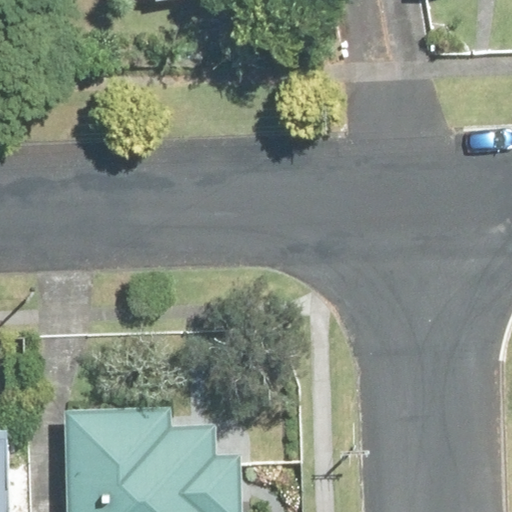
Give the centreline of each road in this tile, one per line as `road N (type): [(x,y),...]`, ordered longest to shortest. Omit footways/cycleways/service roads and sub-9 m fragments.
road 1 (residential): [(0,212),(424,195)]
road 2 (residential): [(435,511),(424,195)]
